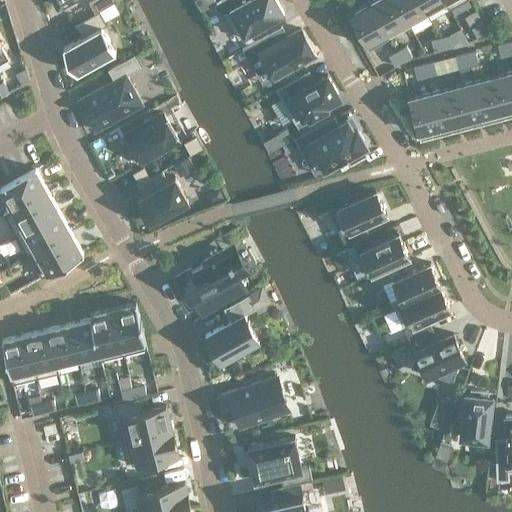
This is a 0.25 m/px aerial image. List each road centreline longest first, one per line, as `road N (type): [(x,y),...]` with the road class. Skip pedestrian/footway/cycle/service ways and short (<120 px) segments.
road 1 (residential): [(214,511),(170,319),(66,146),(17,0)]
road 2 (residential): [(300,0),(477,302),(511,321)]
